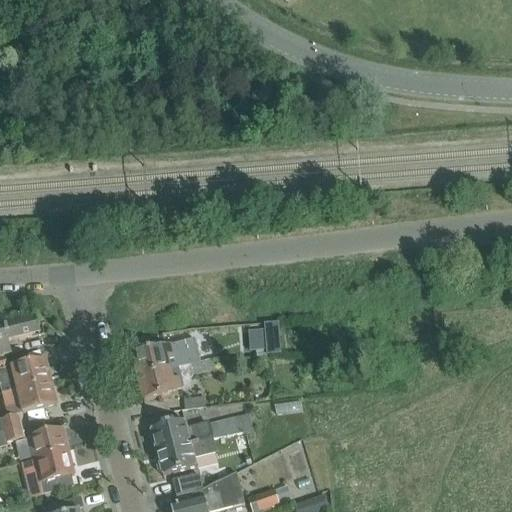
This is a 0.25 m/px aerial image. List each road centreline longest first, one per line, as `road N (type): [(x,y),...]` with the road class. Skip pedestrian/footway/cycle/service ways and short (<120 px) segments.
road 1 (unclassified): [(511,220),(74,275)]
road 2 (unclassified): [(511,95),(374,86),(297,61),(233,27),(208,0)]
road 3 (unclassified): [(131,511),(74,275)]
